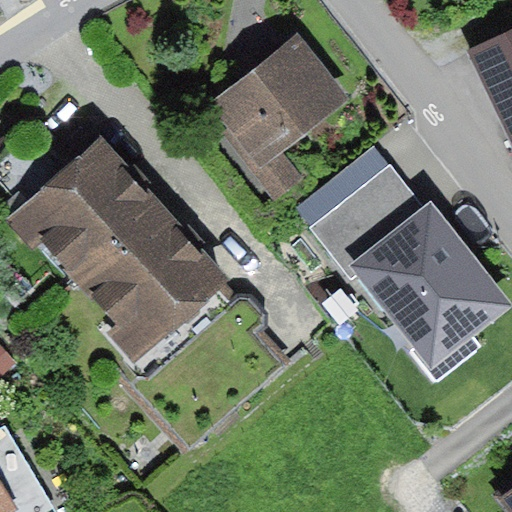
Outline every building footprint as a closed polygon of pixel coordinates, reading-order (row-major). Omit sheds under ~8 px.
[(511,36),(471,57),(511,140),(511,36)] [(299,40),(214,109),(232,130),(266,174),(285,159),(352,104),(299,40)] [(304,183),(285,159),(266,174),(232,130),(222,138),(276,205),(304,183)] [(101,146),(8,224),(33,255),(40,249),(79,290),(161,215),(101,146)] [(349,273),(425,214),(389,168),(313,228),(349,273)] [(425,214),(349,273),(431,378),(511,314),(430,210),(425,214)] [(161,215),(79,290),(117,331),(108,340),(141,376),(232,292),(161,215)] [(0,345),(0,381),(18,365),(0,345)] [(54,511),(6,430),(0,433),(0,511),(54,511)] [(511,511),(511,486),(496,499),(506,511),(511,511)]
